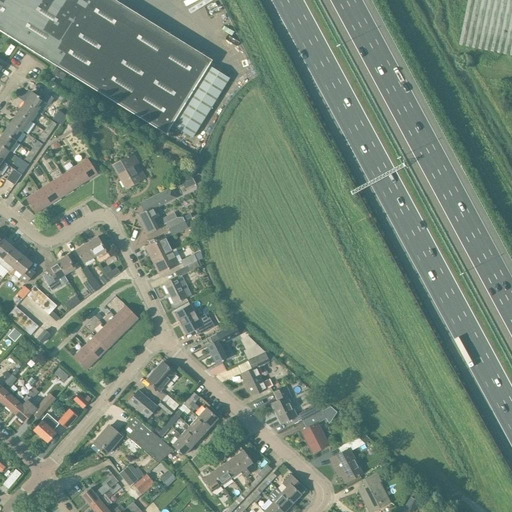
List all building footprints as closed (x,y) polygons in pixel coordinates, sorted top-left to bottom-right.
[(0,0),(0,30),(166,134),(171,125),(192,138),(229,78),(208,65),(210,62),(110,0),(0,0)] [(511,0),(469,0),(460,45),(511,55),(511,0)] [(56,68),(52,74),(62,80),(66,74),(56,68)] [(29,97),(25,102),(38,111),(41,106),(44,102),(47,103),(51,97),(40,89),(36,95),(32,92),(29,97)] [(21,108),(18,112),(31,121),(34,117),(38,111),(25,102),(21,108)] [(55,116),(53,119),(62,125),(67,117),(58,111),(55,116)] [(13,119),(11,122),(24,131),(26,128),(31,121),(18,112),(13,119)] [(47,126),(45,130),(50,134),(52,130),(57,124),(52,120),(47,126)] [(6,130),(4,132),(17,141),(18,139),(24,131),(11,122),(6,130)] [(45,130),(39,139),(44,143),(50,134),(45,130)] [(4,132),(0,138),(0,144),(10,151),(17,141),(4,132)] [(32,148),(31,151),(36,154),(37,152),(43,144),(38,141),(32,148)] [(0,159),(3,161),(10,152),(10,151),(0,144),(0,159)] [(31,151),(24,161),(29,165),(36,154),(31,151)] [(132,166),(138,163),(133,153),(114,164),(121,178),(119,179),(125,189),(141,181),(132,166)] [(75,167),(85,182),(97,174),(87,159),(75,167)] [(23,161),(17,171),(22,175),(28,165),(29,165),(24,161),(23,161)] [(85,182),(75,167),(63,175),(73,190),(85,182)] [(14,185),(22,175),(17,171),(13,169),(6,179),(14,185)] [(73,190),(63,175),(51,182),(61,198),(73,190)] [(192,178),(182,183),(184,187),(188,184),(190,187),(195,184),(192,178)] [(61,198),(51,182),(39,190),(49,205),(61,198)] [(140,203),(144,212),(139,215),(148,233),(163,225),(155,209),(177,198),(172,187),(140,203)] [(49,205),(39,190),(26,198),(36,213),(49,205)] [(176,217),(165,223),(168,229),(184,221),(182,217),(176,217)] [(184,221),(168,229),(172,236),(188,228),(184,221)] [(98,236),(86,243),(94,256),(98,263),(109,256),(106,250),(98,236)] [(153,260),(172,251),(165,237),(146,246),(153,260)] [(0,262),(13,247),(3,239),(0,242),(0,262)] [(94,256),(86,243),(76,250),(84,263),(94,256)] [(0,262),(0,264),(8,271),(12,266),(12,267),(22,255),(13,247),(0,262)] [(178,264),(172,251),(153,260),(159,273),(178,264)] [(202,258),(200,252),(193,255),(196,261),(202,258)] [(11,276),(16,270),(21,274),(18,278),(25,284),(35,273),(28,267),(32,263),(22,255),(12,267),(12,266),(8,271),(7,273),(11,276)] [(56,261),(58,264),(65,275),(75,268),(67,255),(56,261)] [(193,255),(180,261),(183,267),(196,261),(193,255)] [(58,264),(56,261),(45,268),(48,273),(43,276),(52,291),(62,285),(58,279),(65,275),(58,264)] [(199,267),(196,261),(183,267),(175,271),(177,277),(178,277),(182,276),(199,267)] [(100,287),(87,266),(82,270),(88,280),(96,290),(100,287)] [(110,280),(120,272),(116,267),(106,275),(110,280)] [(187,297),(178,277),(177,277),(164,283),(174,303),(187,297)] [(83,283),(91,294),(96,290),(88,280),(83,283)] [(29,291),(26,295),(30,299),(39,289),(34,285),(29,291)] [(24,286),(17,294),(23,299),(26,295),(29,291),(24,286)] [(43,293),(39,289),(30,299),(35,303),(43,293)] [(43,293),(35,303),(39,307),(48,297),(43,293)] [(52,301),(48,297),(39,307),(44,311),(52,301)] [(80,302),(77,297),(72,301),(75,305),(80,302)] [(51,311),(56,305),(52,301),(44,311),(48,315),(51,312),(51,311)] [(202,317),(198,319),(190,305),(176,313),(187,333),(195,328),(198,335),(214,326),(212,322),(206,325),(202,317)] [(12,320),(20,311),(15,306),(7,316),(12,320)] [(115,316),(128,329),(138,319),(125,306),(115,316)] [(20,311),(12,320),(17,323),(25,314),(20,311)] [(25,314),(17,323),(21,327),(29,318),(25,314)] [(128,329),(115,316),(104,326),(117,339),(128,329)] [(29,318),(21,327),(26,331),(33,322),(29,318)] [(30,335),(38,326),(33,322),(26,331),(30,335)] [(213,343),(207,346),(216,364),(228,358),(222,344),(240,335),(234,324),(229,327),(210,337),(213,343)] [(117,339),(104,326),(94,336),(107,349),(117,339)] [(21,334),(15,329),(9,336),(15,341),(21,334)] [(42,343),(50,334),(45,330),(38,339),(42,343)] [(107,349),(94,336),(84,346),(97,359),(107,349)] [(263,352),(256,345),(244,351),(248,359),(263,352)] [(97,359),(84,346),(73,356),(86,370),(97,359)] [(263,382),(260,376),(263,374),(259,367),(275,359),(267,352),(265,353),(265,352),(247,360),(251,369),(241,374),(251,396),(266,389),(271,387),(267,379),(263,382)] [(159,391),(175,373),(162,362),(147,380),(159,391)] [(65,382),(70,376),(59,366),(54,372),(65,382)] [(11,374),(7,378),(8,378),(10,380),(12,383),(12,382),(16,378),(13,376),(11,374)] [(7,378),(3,382),(6,385),(9,387),(12,383),(10,380),(8,378),(7,378)] [(281,424),(296,416),(288,398),(291,396),(286,385),(274,392),(278,401),(271,404),(281,424)] [(4,389),(0,392),(0,401),(5,406),(13,397),(4,389)] [(147,418),(157,406),(138,390),(128,402),(147,418)] [(29,397),(32,399),(35,395),(30,391),(26,396),(29,398),(29,397)] [(193,392),(183,404),(187,407),(188,407),(190,408),(199,397),(193,392)] [(73,400),(82,409),(89,402),(79,393),(73,400)] [(162,400),(174,410),(178,405),(167,395),(162,400)] [(13,397),(5,406),(15,414),(22,405),(13,397)] [(37,408),(32,414),(37,419),(48,407),(51,403),(45,398),(42,402),(37,408)] [(158,405),(170,415),(174,410),(162,400),(158,405)] [(22,405),(15,414),(24,423),(32,414),(37,408),(30,401),(28,404),(25,401),(22,405)] [(319,403),(299,413),(303,421),(322,411),(322,410),(319,403)] [(322,411),(303,421),(306,429),(318,423),(326,418),(329,424),(337,412),(330,406),(322,411)] [(198,417),(209,427),(218,418),(206,408),(198,417)] [(66,429),(78,416),(69,409),(58,422),(66,429)] [(47,442),(55,432),(53,430),(58,423),(47,413),(41,420),(42,421),(34,430),(47,442)] [(171,426),(179,417),(175,414),(167,423),(171,426)] [(122,432),(158,463),(173,450),(160,438),(157,435),(156,435),(135,417),(122,432)] [(189,426),(201,437),(209,427),(198,417),(189,426)] [(157,435),(160,438),(171,426),(167,423),(157,435)] [(182,427),(186,430),(181,435),(192,446),(201,437),(189,426),(185,423),(182,427)] [(306,429),(301,431),(313,454),(329,445),(318,423),(306,429)] [(108,453),(122,436),(113,429),(111,431),(106,427),(93,443),(101,450),(102,448),(108,453)] [(173,435),(177,439),(172,445),(184,455),(192,446),(181,435),(176,431),(173,435)] [(364,444),(371,440),(364,433),(356,437),(357,438),(338,448),(341,453),(329,459),(335,471),(338,470),(345,483),(362,474),(350,452),(364,444)] [(243,450),(233,458),(241,470),(245,476),(249,473),(245,467),(252,462),(243,450)] [(222,465),(231,477),(241,470),(233,458),(222,465)] [(130,486),(143,474),(137,467),(134,469),(130,465),(128,467),(127,466),(119,474),(130,486)] [(212,472),(221,484),(231,477),(222,465),(212,472)] [(259,474),(260,475),(254,481),(257,484),(272,469),(267,465),(259,474)] [(7,491),(21,472),(14,467),(6,476),(8,477),(1,486),(7,491)] [(175,478),(169,471),(162,478),(169,484),(175,478)] [(221,484),(212,472),(202,479),(211,492),(221,484)] [(273,473),(267,479),(270,483),(276,476),(273,473)] [(370,511),(389,503),(379,482),(381,481),(376,473),(366,478),(369,486),(359,491),(370,511)] [(146,474),(134,484),(139,490),(151,479),(146,474)] [(282,483),(287,488),(281,493),(293,504),(301,495),(296,489),(301,484),(291,474),(282,483)] [(267,479),(258,488),(262,492),(270,483),(267,479)] [(112,495),(121,488),(118,483),(109,489),(109,490),(109,491),(112,495)] [(109,491),(109,490),(109,489),(105,484),(105,485),(101,488),(95,493),(90,488),(81,495),(89,505),(98,498),(105,493),(104,492),(106,491),(107,492),(109,491)] [(245,490),(248,494),(254,488),(251,484),(245,490)] [(258,488),(250,497),(253,500),(262,492),(258,488)] [(276,488),(268,497),(273,502),(283,511),(284,511),(293,504),(281,493),(276,488)] [(234,502),(234,503),(237,506),(245,497),(242,493),(234,502)] [(241,506),(244,510),(253,500),(250,497),(241,506)] [(409,511),(412,511),(419,502),(410,497),(403,508),(409,511)] [(98,498),(89,505),(94,511),(100,511),(106,508),(98,498)] [(145,508),(149,511),(157,511),(160,510),(152,502),(145,508)] [(234,502),(224,511),(231,511),(237,506),(234,503),(234,502)] [(283,511),(273,502),(264,511),(265,511),(283,511)]
